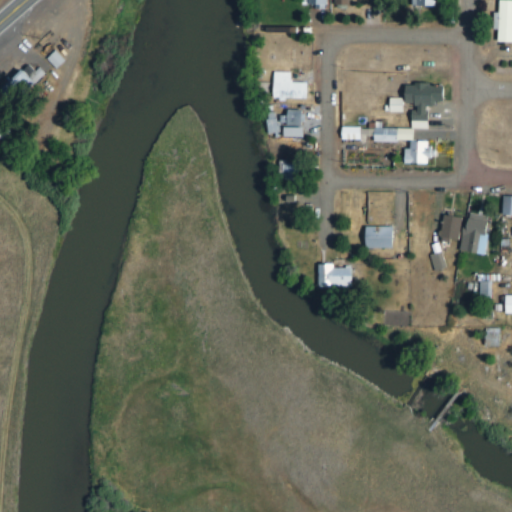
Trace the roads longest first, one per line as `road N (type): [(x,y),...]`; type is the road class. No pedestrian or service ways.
road 1 (track): [(0,183),(24,206),(41,275),(9,511)]
road 2 (residential): [(473,179),(471,0)]
road 3 (residential): [(343,41),(340,179)]
road 4 (residential): [(473,179),(340,179)]
road 5 (residential): [(343,41),(357,34),(471,34)]
